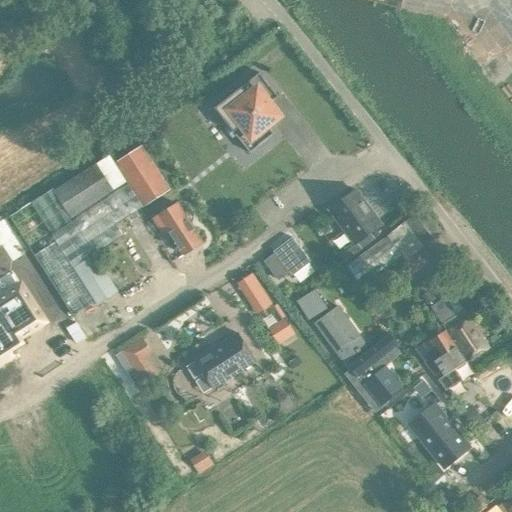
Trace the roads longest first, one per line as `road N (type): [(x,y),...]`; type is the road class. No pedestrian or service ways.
road 1 (unclassified): [(0,403),(388,149)]
road 2 (unclassified): [(511,305),(388,149)]
